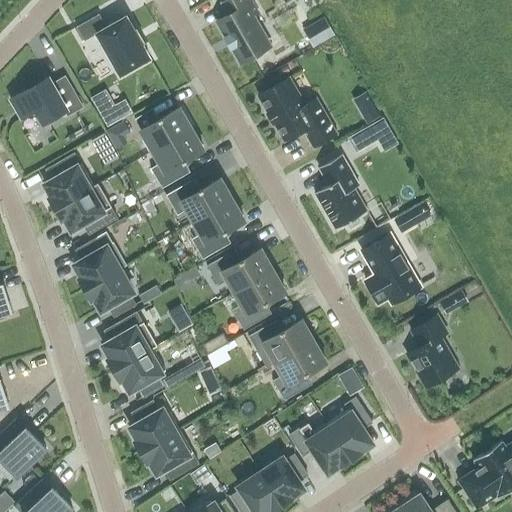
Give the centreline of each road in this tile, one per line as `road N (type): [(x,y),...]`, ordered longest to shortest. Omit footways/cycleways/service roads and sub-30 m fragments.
road 1 (residential): [(423,448),(168,0)]
road 2 (residential): [(0,181),(112,511)]
